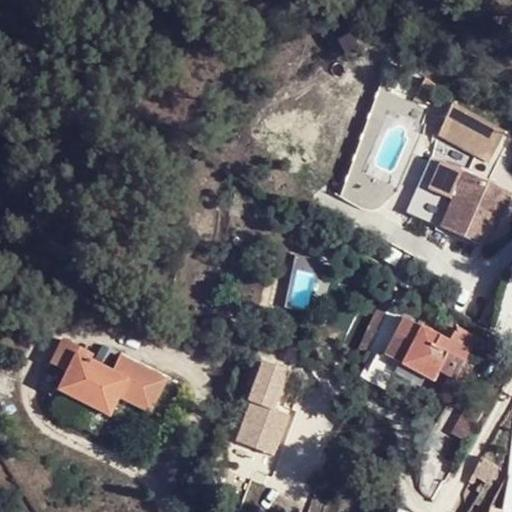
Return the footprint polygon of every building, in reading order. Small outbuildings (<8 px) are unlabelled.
[(463,109),(453,103),(445,120),(447,121),(441,133),(477,153),(492,126),(464,107),(463,109)] [(500,186),(469,171),(445,221),(476,236),(500,186)] [(439,226),(448,202),(420,192),(411,215),(439,226)] [(391,307),(380,301),(355,347),(367,354),(391,307)] [(430,370),(448,383),(460,363),(439,350),(438,352),(431,347),(437,337),(405,318),(395,334),(411,344),(406,354),(408,355),(430,368),(430,370)] [(449,347),(437,337),(431,347),(438,352),(439,350),(460,363),(448,383),(453,386),(476,344),(457,333),(449,347)] [(411,344),(395,334),(383,357),(401,368),(408,355),(406,354),(411,344)] [(72,363),(85,368),(88,361),(57,350),(40,394),(58,401),(72,363)] [(425,366),(408,355),(401,368),(419,378),(425,366)] [(116,360),(109,377),(125,382),(131,365),(116,360)] [(249,403),(273,411),(287,371),(252,360),(247,377),(256,380),(249,403)] [(85,368),(72,363),(58,401),(112,420),(119,399),(152,412),(164,378),(131,365),(125,382),(109,377),(85,368)] [(479,416),(465,408),(448,438),(462,446),(479,416)] [(471,474),(489,485),(499,469),(481,457),(471,474)]
